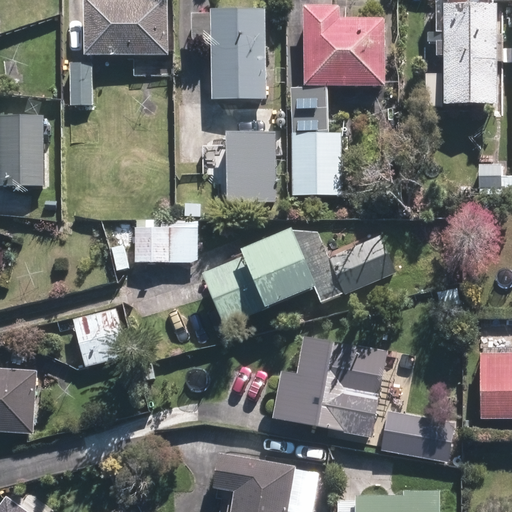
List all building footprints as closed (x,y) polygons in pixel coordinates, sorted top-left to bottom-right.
[(165,1),(95,1),(95,51),(165,52),(165,1)] [(496,10),(451,10),(450,102),(495,103),(496,10)] [(337,12),(312,13),(313,80),(386,80),(386,25),(337,25),(337,12)] [(265,95),(264,15),(220,16),(221,96),(265,95)] [(92,104),(92,68),(74,68),(74,104),(92,104)] [(333,88),(299,88),(298,128),(333,128),(333,88)] [(44,121),(6,121),(6,183),(44,183),(44,121)] [(282,130),(233,130),(234,196),(283,196),(282,130)] [(341,138),(297,138),(297,193),(341,194),(341,138)] [(502,167),(483,166),(483,186),(501,186),(502,167)] [(197,258),(196,222),(159,222),(159,258),(197,258)] [(256,258),(209,277),(227,320),(312,286),(292,236),(254,252),(256,258)] [(114,313),(79,323),(89,363),(125,354),(114,313)] [(303,379),(287,376),(279,418),(344,431),(352,394),(377,399),(385,358),(310,343),(303,379)] [(511,359),(488,359),(487,413),(511,413),(511,359)] [(0,429),(33,432),(36,378),(0,375),(0,429)] [(457,418),(393,411),(388,448),(452,456),(457,418)] [(286,511),(293,471),(225,460),(221,484),(243,487),(238,511),(286,511)] [(440,511),(441,501),(363,502),(362,511),(440,511)] [(21,511),(8,503),(1,511),(21,511)]
